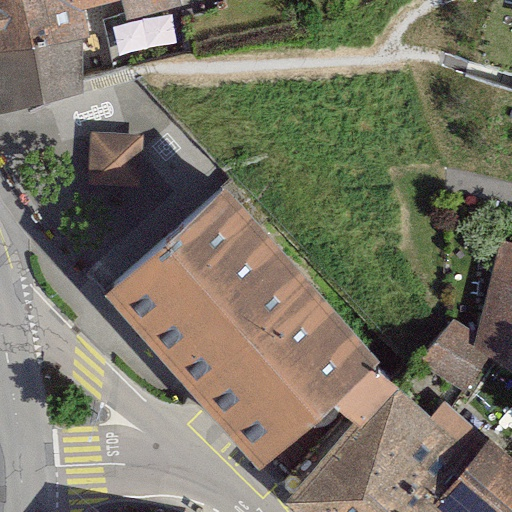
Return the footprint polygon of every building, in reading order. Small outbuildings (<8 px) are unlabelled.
[(170,0),(0,0),(0,58),(3,72),(102,46),(95,19),(141,6),(146,26),(175,18),(170,0)] [(221,0),(170,0),(175,18),(224,10),(221,0)] [(184,55),(175,18),(146,26),(118,33),(127,70),(184,55)] [(102,46),(3,72),(12,122),(98,101),(102,46)] [(391,372),(223,180),(107,281),(258,454),(333,389),(349,408),(391,372)] [(511,249),(504,247),(482,351),(511,368),(511,249)] [(469,261),(443,260),(441,328),(469,345),(469,261)] [(511,511),(511,449),(495,433),(472,456),(391,372),(349,408),(282,479),(315,511),(511,511)]
